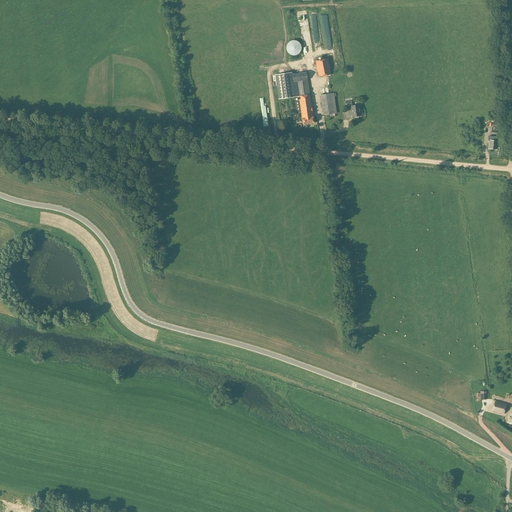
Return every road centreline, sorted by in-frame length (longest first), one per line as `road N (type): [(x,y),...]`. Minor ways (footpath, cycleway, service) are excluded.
road 1 (unclassified): [(511,459),(326,373),(143,317),(92,225),(0,195)]
road 2 (track): [(511,169),(0,119)]
road 3 (track): [(152,511),(0,471)]
road 4 (track): [(511,151),(500,0)]
